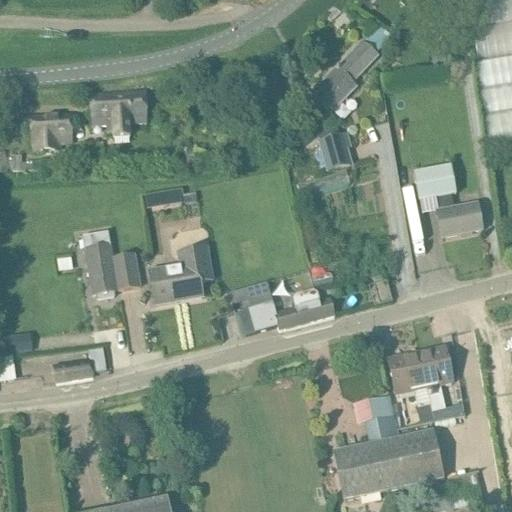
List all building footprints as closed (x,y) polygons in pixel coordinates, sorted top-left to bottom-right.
[(511,0),(476,0),(467,2),(476,62),(511,56),(511,0)] [(341,1),(334,8),(341,17),(349,10),(341,1)] [(452,11),(457,40),(468,39),(464,18),(462,9),(452,11)] [(331,115),(356,88),(352,84),(376,58),(362,45),(312,97),(331,115)] [(457,45),(431,47),(433,69),(459,68),(457,45)] [(511,57),(474,64),(487,149),(511,145),(511,57)] [(92,129),(106,128),(106,134),(111,134),(112,142),(130,142),(130,126),(147,125),(145,95),(90,98),(92,129)] [(32,119),(33,139),(33,155),(61,155),(61,145),(69,145),(69,118),(32,119)] [(328,173),(350,167),(342,139),(320,145),(328,173)] [(105,165),(104,145),(75,147),(75,149),(65,150),(66,163),(33,164),(33,174),(66,172),(66,168),(105,165)] [(451,169),(413,176),(418,204),(435,200),(438,214),(437,214),(442,241),(482,234),(477,207),(453,211),(451,198),(456,197),(451,169)] [(346,173),(296,187),(300,200),(349,186),(346,173)] [(144,195),(145,208),(180,206),(179,193),(144,195)] [(194,196),(181,198),(186,223),(199,220),(194,196)] [(98,302),(114,300),(113,294),(140,289),(136,270),(135,256),(114,259),(112,245),(109,245),(107,235),(83,239),(85,253),(89,278),(92,298),(97,297),(98,302)] [(206,249),(176,255),(179,270),(150,275),(155,308),(202,300),(199,285),(212,283),(206,249)] [(330,277),(312,280),(314,291),(333,287),(330,277)] [(250,316),(255,335),(277,329),(278,333),(334,318),(330,302),(320,304),(318,296),(313,293),(295,298),(292,303),(294,311),(276,316),(273,305),(248,312),(250,316)] [(28,339),(0,342),(0,358),(30,355),(28,339)] [(444,350),(416,356),(424,393),(427,392),(430,409),(431,414),(444,412),(440,389),(452,387),(444,350)] [(416,356),(387,362),(396,398),(424,393),(416,356)] [(6,361),(0,361),(0,383),(9,382),(6,361)] [(90,364),(53,369),(56,385),(93,379),(93,377),(104,375),(102,362),(91,364),(90,364)] [(370,448),(335,455),(345,503),(444,482),(433,434),(398,442),(393,419),(389,400),(353,408),(357,428),(366,426),(370,448)] [(428,409),(417,411),(420,426),(432,423),(428,409)] [(89,444),(77,446),(88,501),(100,498),(89,444)] [(478,479),(448,485),(449,490),(441,491),(442,497),(441,498),(441,501),(420,506),(421,511),(461,511),(483,508),(478,479)] [(167,511),(166,500),(109,511),(167,511)]
